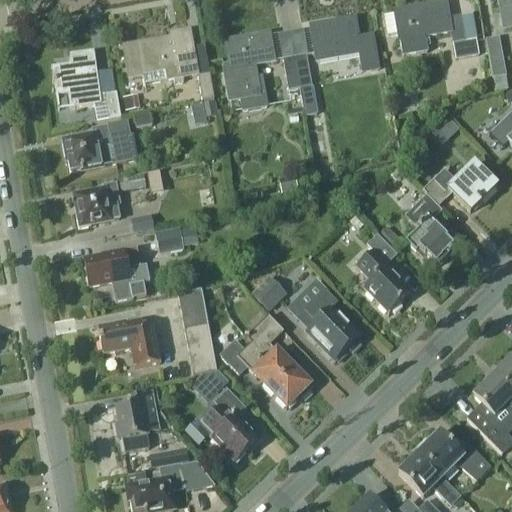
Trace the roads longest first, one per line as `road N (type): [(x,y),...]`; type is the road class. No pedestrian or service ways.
road 1 (unclassified): [(69,511),(0,143)]
road 2 (secondary): [(271,511),(511,273)]
